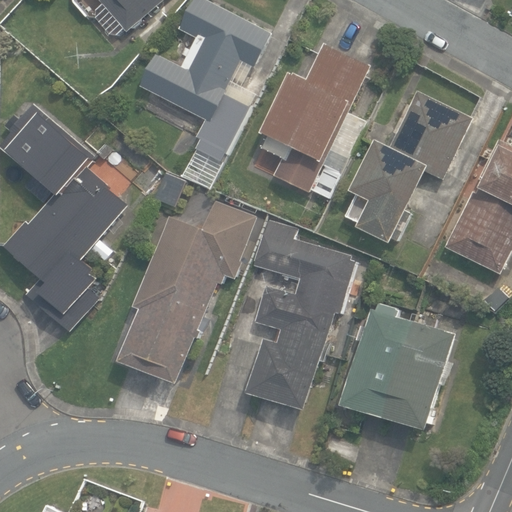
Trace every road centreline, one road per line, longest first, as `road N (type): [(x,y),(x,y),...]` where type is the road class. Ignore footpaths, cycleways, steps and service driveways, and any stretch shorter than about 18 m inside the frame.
road 1 (residential): [(364,511),(127,443),(68,437),(9,449),(0,461)]
road 2 (residential): [(397,0),(511,67)]
